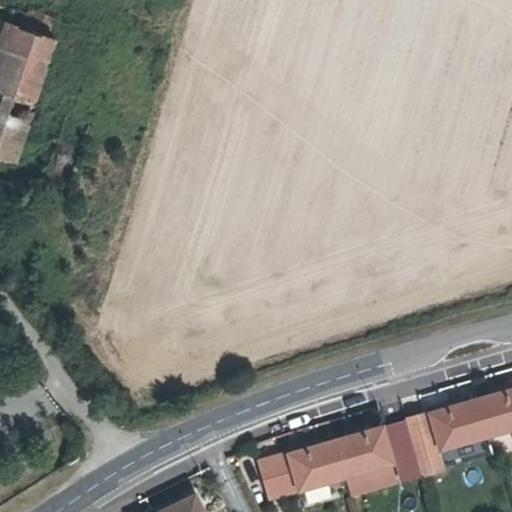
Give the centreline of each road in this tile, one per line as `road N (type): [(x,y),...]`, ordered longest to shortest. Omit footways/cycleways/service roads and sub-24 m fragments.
road 1 (secondary): [(128,471),(331,382),(511,331)]
road 2 (unclassified): [(0,291),(128,471)]
